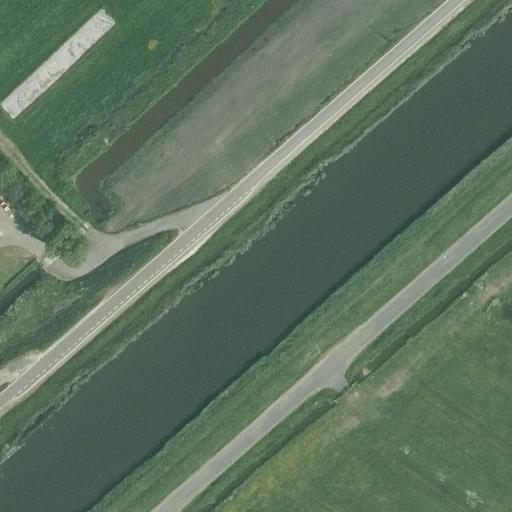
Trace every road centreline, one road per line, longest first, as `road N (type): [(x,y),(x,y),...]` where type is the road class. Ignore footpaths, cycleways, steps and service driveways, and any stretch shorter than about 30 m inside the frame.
road 1 (unclassified): [(0,407),(457,0)]
road 2 (tertiary): [(166,511),(511,206)]
